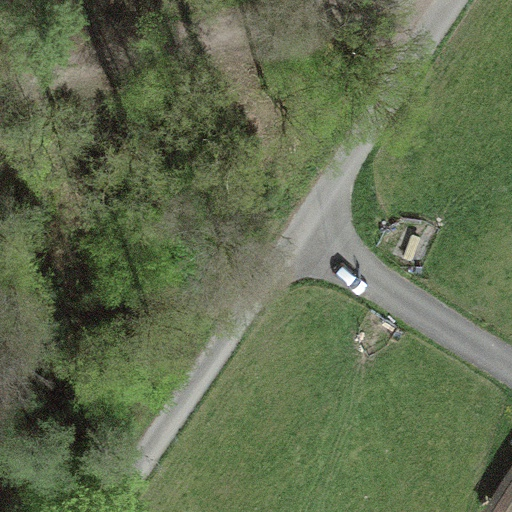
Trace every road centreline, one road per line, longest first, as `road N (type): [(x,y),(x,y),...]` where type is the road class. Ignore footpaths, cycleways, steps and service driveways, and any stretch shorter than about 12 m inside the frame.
road 1 (track): [(105,511),(301,242),(448,0)]
road 2 (track): [(366,0),(0,91)]
road 3 (residential): [(301,242),(511,379)]
